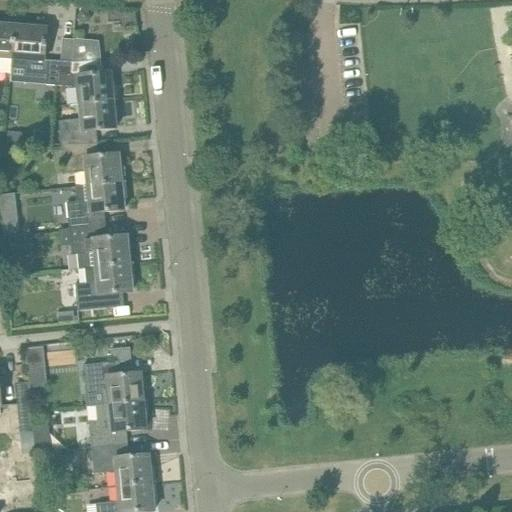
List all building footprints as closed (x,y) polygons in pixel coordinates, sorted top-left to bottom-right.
[(79,13),(77,17),(79,21),(83,23),(87,21),(89,17),(87,13),(83,11),(79,13)] [(0,25),(0,58),(11,59),(14,27),(0,25)] [(11,59),(10,67),(26,68),(25,74),(46,76),(47,61),(43,61),(44,49),(46,29),(14,27),(11,59)] [(62,38),(60,62),(71,63),(73,39),(62,38)] [(59,74),(58,86),(77,88),(78,105),(112,101),(109,73),(82,76),(81,63),(101,61),(100,60),(98,42),(77,40),(73,39),(71,63),(70,74),(59,74)] [(70,74),(71,63),(60,62),(47,61),(46,76),(45,85),(58,86),(59,74),(70,74)] [(80,120),(58,122),(61,148),(89,145),(88,132),(115,129),(112,101),(78,105),(80,120)] [(8,133),(7,145),(21,146),(22,134),(8,133)] [(89,145),(61,148),(63,174),(85,171),(87,186),(120,183),(118,155),(91,158),(89,145)] [(77,202),(66,203),(69,229),(98,227),(96,214),(123,211),(120,183),(87,186),(76,187),(77,202)] [(17,214),(0,215),(2,235),(19,233),(17,214)] [(69,229),(59,230),(61,248),(70,247),(71,255),(76,255),(78,270),(84,269),(95,268),(129,265),(126,237),(99,239),(98,227),(69,229)] [(26,236),(4,238),(4,248),(27,246),(26,236)] [(85,284),(74,285),(75,292),(77,312),(106,309),(104,295),(131,293),(129,265),(95,268),(84,269),(85,284)] [(43,347),(25,349),(27,368),(44,367),(43,347)] [(130,348),(110,350),(111,363),(131,361),(130,348)] [(108,405),(142,402),(139,374),(113,377),(111,363),(82,366),(85,393),(107,391),(108,405)] [(95,407),(97,422),(88,422),(91,448),(119,446),(118,433),(145,430),(142,402),(108,405),(95,407)] [(29,403),(17,405),(17,412),(19,433),(23,433),(25,451),(35,450),(30,403),(29,403)] [(119,446),(91,448),(93,474),(115,472),(117,487),(150,484),(148,456),(121,459),(119,446)] [(150,484),(117,487),(118,502),(96,504),(96,511),(149,511),(153,511),(150,484)]
